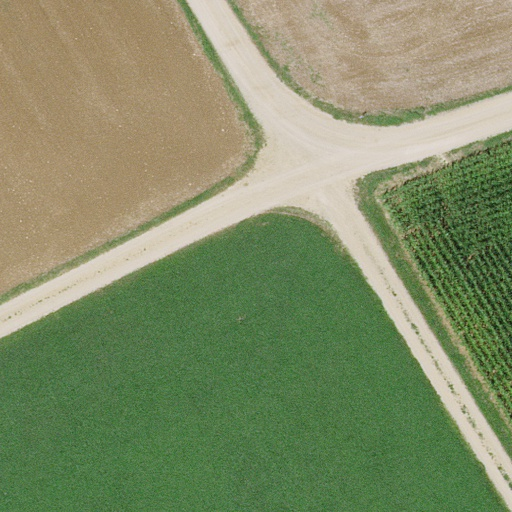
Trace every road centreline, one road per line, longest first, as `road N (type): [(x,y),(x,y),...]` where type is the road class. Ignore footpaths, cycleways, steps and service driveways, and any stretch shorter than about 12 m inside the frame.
road 1 (track): [(511,497),(306,174)]
road 2 (track): [(0,324),(306,174)]
road 3 (track): [(306,174),(511,103)]
road 4 (track): [(306,174),(198,0)]
